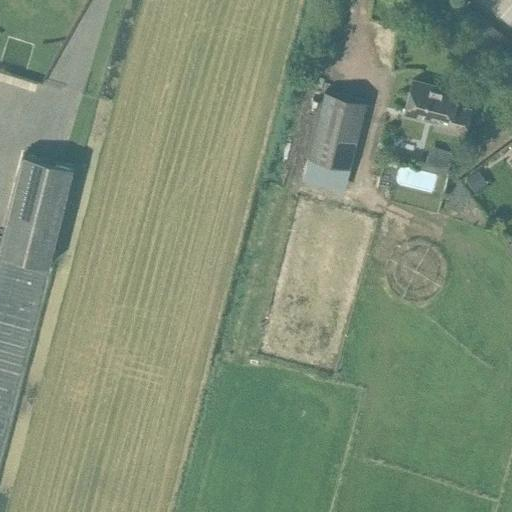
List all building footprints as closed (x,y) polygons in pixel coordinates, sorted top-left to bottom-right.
[(177,0),(175,13),(205,21),(210,0),(177,0)] [(412,80),(407,99),(404,113),(436,121),(434,128),(463,135),(470,110),(455,106),(458,92),(412,80)] [(325,91),(320,110),(308,155),(350,166),(367,101),(325,91)] [(430,146),(425,164),(451,172),(456,154),(430,146)] [(23,153),(0,243),(0,253),(49,266),(74,166),(23,153)] [(506,209),(511,205),(511,159),(509,162),(484,179),(487,183),(506,209)] [(478,170),(465,179),(474,192),(487,183),(484,179),(478,170)]
